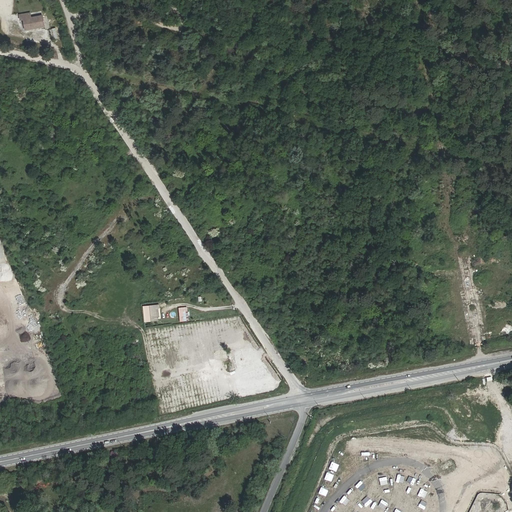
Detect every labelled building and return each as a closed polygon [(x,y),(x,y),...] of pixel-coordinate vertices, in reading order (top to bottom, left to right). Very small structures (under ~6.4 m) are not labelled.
[(29,16),(19,18),(20,23),(23,22),(26,33),(45,28),(42,17),(31,20),(29,16)] [(52,40),(63,37),(60,26),(49,30),(52,40)] [(158,304),(142,305),(144,322),(159,320),(158,304)] [(187,307),(178,308),(179,322),(189,321),(187,307)] [(224,346),(218,346),(218,350),(214,350),(214,358),(220,358),(219,351),(224,351),(224,346)] [(242,350),(234,352),(236,361),(240,360),(240,365),(244,364),(242,350)] [(257,373),(252,376),(256,384),(261,381),(257,373)] [(489,511),(490,500),(481,499),(480,511),(489,511)]
